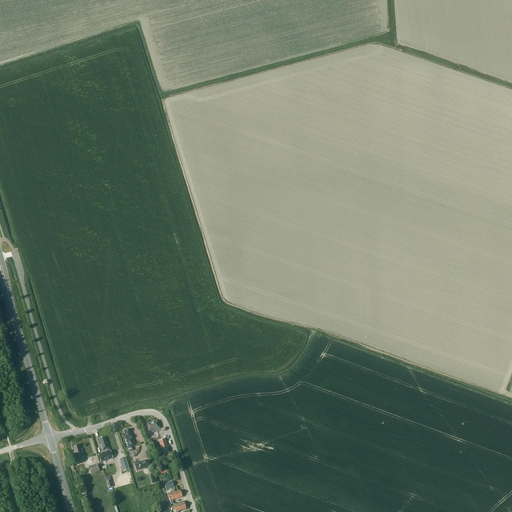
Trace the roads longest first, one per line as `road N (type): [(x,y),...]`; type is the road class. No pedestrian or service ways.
road 1 (unclassified): [(194,511),(160,416),(142,412),(49,437)]
road 2 (secondary): [(49,437),(0,265)]
